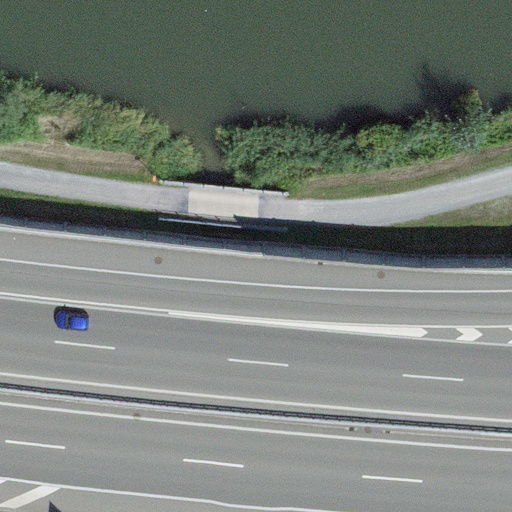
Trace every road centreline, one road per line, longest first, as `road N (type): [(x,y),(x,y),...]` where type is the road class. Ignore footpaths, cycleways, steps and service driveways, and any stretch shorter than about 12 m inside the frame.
road 1 (track): [(0,178),(285,214),(421,205),(511,180)]
road 2 (motorway): [(0,436),(511,484)]
road 3 (motorway): [(511,377),(0,329)]
road 4 (motorway): [(511,305),(0,298)]
